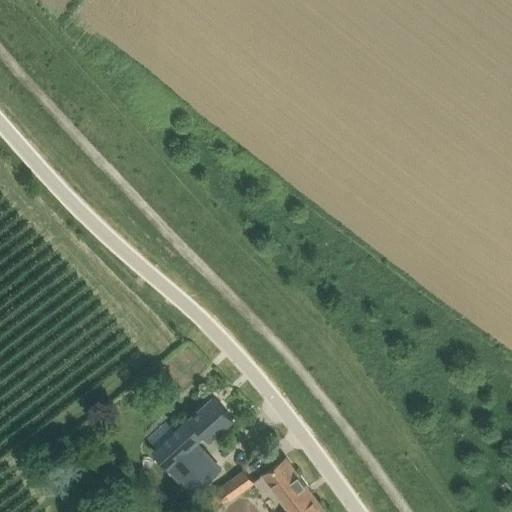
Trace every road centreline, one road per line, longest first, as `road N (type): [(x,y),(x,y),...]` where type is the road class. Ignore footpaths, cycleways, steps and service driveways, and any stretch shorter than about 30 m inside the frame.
road 1 (track): [(0,45),(320,395),(395,511)]
road 2 (unclassified): [(341,511),(285,425),(0,126)]
